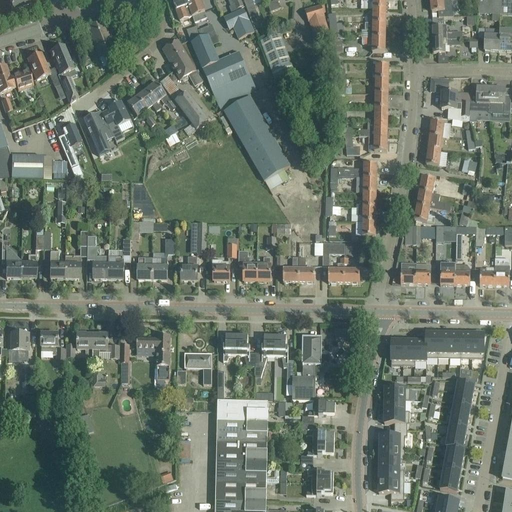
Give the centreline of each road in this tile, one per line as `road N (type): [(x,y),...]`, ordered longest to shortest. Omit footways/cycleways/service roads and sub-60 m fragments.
road 1 (tertiary): [(379,311),(0,305)]
road 2 (residential): [(379,311),(409,142),(412,73)]
road 3 (tertiary): [(359,511),(360,424),(379,311)]
road 4 (residential): [(478,511),(511,320)]
road 5 (tertiary): [(511,313),(379,311)]
road 6 (residential): [(94,95),(159,39),(158,0)]
